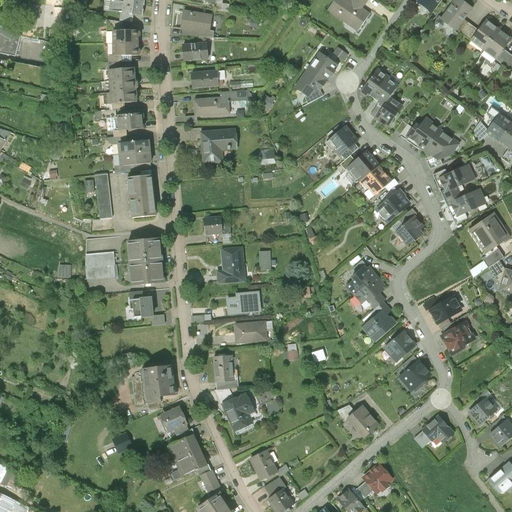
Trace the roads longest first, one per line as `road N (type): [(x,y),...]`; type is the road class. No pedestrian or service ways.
road 1 (residential): [(162,0),(159,46),(187,358),(197,395),(256,511)]
road 2 (residential): [(408,0),(349,85),(369,129),(411,161),(435,217),(430,243),(398,279),(444,375),(441,395)]
road 3 (residential): [(441,395),(298,511)]
